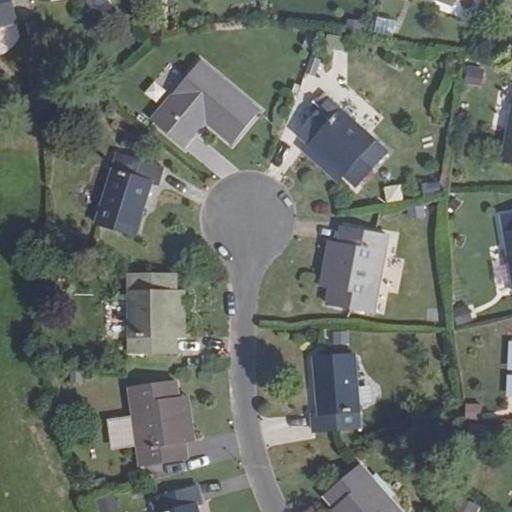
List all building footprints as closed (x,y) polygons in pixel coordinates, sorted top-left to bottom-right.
[(0,0),(0,27),(17,23),(12,0),(0,0)] [(390,34),(392,20),(375,17),(373,31),(390,34)] [(234,143),(261,110),(205,64),(175,98),(174,97),(155,120),(188,147),(208,123),(234,143)] [(486,75),(471,73),(468,90),(483,92),(486,75)] [(300,137),(310,146),(347,178),(358,188),(389,152),(331,101),(300,137)] [(511,118),(503,161),(511,163),(511,118)] [(339,186),(347,178),(310,146),(303,154),(339,186)] [(160,186),(164,170),(119,155),(98,223),(137,236),(154,183),(160,186)] [(390,238),(344,229),(341,243),(333,290),(330,305),(376,313),(390,238)] [(320,287),(333,290),(341,243),(329,241),(320,287)] [(491,248),(495,291),(507,290),(503,247),(491,248)] [(131,354),(179,353),(179,339),(179,292),(178,276),(131,277),(131,354)] [(189,339),(188,292),(179,292),(179,339),(189,339)] [(468,305),(449,308),(453,325),(472,321),(468,305)] [(314,416),(315,433),(363,429),(357,356),(316,360),(320,415),(314,416)] [(189,460),(187,445),(180,399),(178,384),(131,389),(142,467),(189,460)] [(199,443),(192,398),(180,399),(187,445),(199,443)] [(327,499),(337,510),(338,511),(401,511),(363,467),(327,499)] [(201,488),(153,502),(156,511),(200,511),(199,507),(205,505),(201,488)] [(101,511),(110,510),(108,501),(95,504),(97,511),(101,511)]
